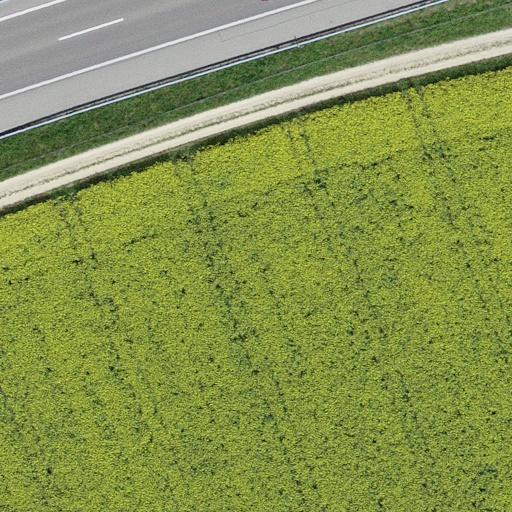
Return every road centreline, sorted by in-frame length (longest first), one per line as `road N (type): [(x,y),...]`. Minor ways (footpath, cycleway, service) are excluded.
road 1 (track): [(0,195),(269,103),(511,40)]
road 2 (motorway): [(0,57),(184,0)]
